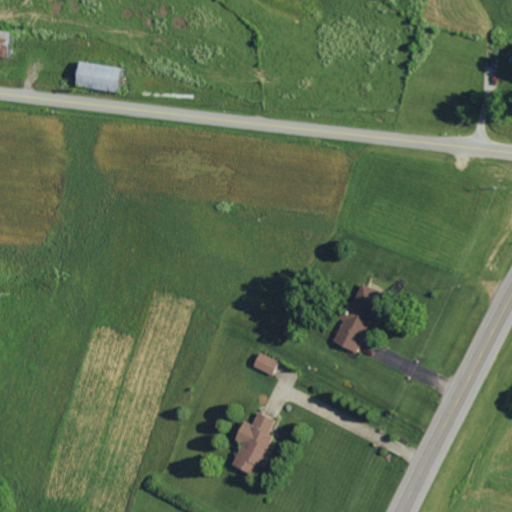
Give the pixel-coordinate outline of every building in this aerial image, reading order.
[(0,29),(17,31),(17,44),(14,56),(0,54),(0,29)] [(84,60),(127,66),(126,80),(123,92),(80,84),(84,72),(84,60)] [(365,353),(391,294),(367,284),(341,342),(365,353)] [(285,361),(266,352),(260,367),(279,375),(285,361)] [(240,465),(262,475),(266,466),(271,469),(281,448),(276,445),(280,436),(275,433),(282,419),(265,412),(260,424),(252,421),(243,440),(250,443),(240,465)]
